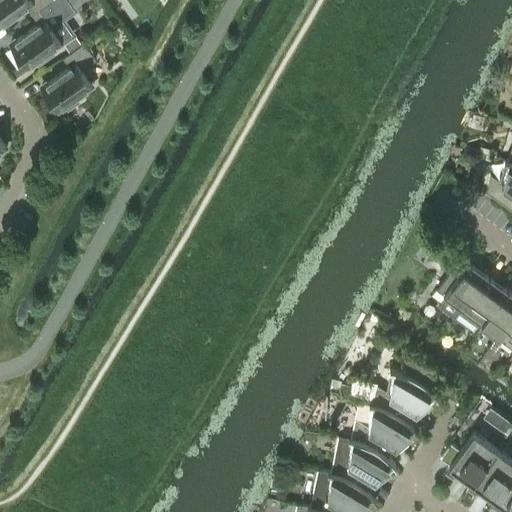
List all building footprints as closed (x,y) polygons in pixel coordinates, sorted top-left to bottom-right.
[(54,0),(53,0),(0,0),(0,22),(26,5),(33,15),(54,0)] [(50,48),(72,32),(61,17),(74,8),(68,0),(53,0),(54,0),(33,15),(38,22),(10,43),(26,65),(35,58),(38,63),(53,52),(50,48)] [(83,42),(63,56),(69,65),(40,86),(57,108),(64,103),(67,107),(78,100),(75,95),(92,83),(81,68),(95,58),(83,42)] [(485,188),(484,189),(511,209),(511,160),(504,157),(504,159),(498,180),(489,173),(485,188)] [(455,260),(436,287),(445,294),(438,304),(454,315),(458,311),(486,272),(467,258),(462,265),(455,260)] [(458,311),(454,315),(473,329),(475,326),(476,324),(492,303),(504,286),(486,272),(458,311)] [(492,303),(475,326),(478,328),(483,321),(498,333),(511,313),(511,291),(504,286),(492,303)] [(511,313),(498,333),(511,342),(511,346),(509,350),(511,352),(511,313)] [(420,364),(413,360),(409,358),(406,357),(404,370),(401,369),(397,368),(394,367),(389,366),(389,368),(390,368),(386,388),(375,382),(371,401),(371,402),(382,405),(395,411),(406,419),(408,421),(408,420),(415,408),(434,393),(436,396),(437,395),(435,393),(433,390),(431,387),(427,384),(438,376),(433,372),(427,368),(420,364)] [(382,405),(371,402),(371,401),(369,401),(368,402),(372,403),(369,418),(354,415),(350,435),(360,438),(361,439),(374,445),(386,454),(387,455),(387,454),(395,442),(413,428),(415,430),(416,430),(408,420),(408,421),(406,419),(395,411),(382,405)] [(471,481),(471,482),(496,447),(473,430),(444,469),(449,473),(450,474),(451,474),(453,474),(454,474),(456,473),(458,472),(471,481)] [(360,438),(350,435),(348,435),(338,433),(331,470),(330,471),(341,473),(354,479),(365,488),(366,489),(367,489),(374,477),(392,462),(395,465),(396,464),(387,454),(387,455),(386,454),(374,445),(361,439),(360,438)] [(481,489),(494,498),(495,499),(511,474),(511,458),(496,447),(471,482),(471,481),(467,486),(472,490),(474,491),(476,491),(478,491),(479,490),(480,490),(481,489)] [(330,471),(331,470),(317,467),(310,504),(310,505),(320,507),(329,511),(352,511),(353,511),(372,496),(374,499),(375,498),(367,489),(366,489),(365,488),(354,479),(341,473),(330,471)] [(511,511),(511,474),(495,499),(494,498),(490,503),(496,507),(497,508),(498,508),(500,508),(501,508),(502,507),(503,507),(504,506),(511,511)] [(310,504),(302,502),(296,502),(294,511),(329,511),(320,507),(310,505),(310,504)]
